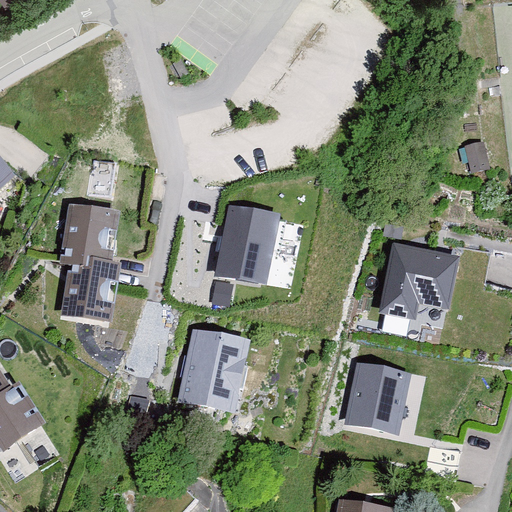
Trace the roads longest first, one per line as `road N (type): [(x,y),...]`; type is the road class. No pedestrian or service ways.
road 1 (residential): [(174,159),(290,132),(363,22)]
road 2 (residential): [(160,105),(216,92),(284,0)]
road 3 (residential): [(174,159),(178,176),(150,316)]
